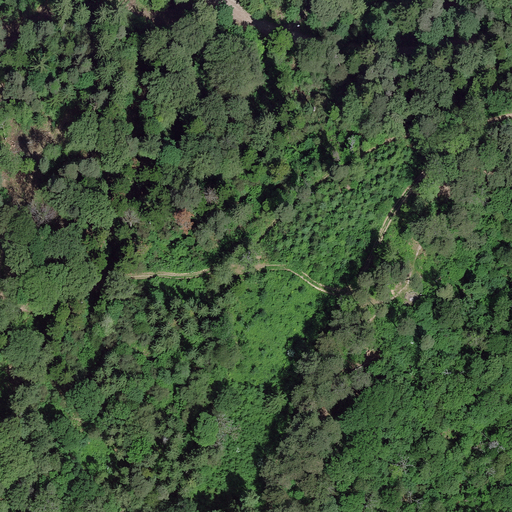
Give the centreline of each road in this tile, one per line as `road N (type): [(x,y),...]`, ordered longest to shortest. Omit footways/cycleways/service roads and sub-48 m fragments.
road 1 (track): [(272,511),(272,475),(392,214),(461,136),(511,118)]
road 2 (track): [(511,27),(383,49),(313,42),(247,20),(221,0)]
road 3 (track): [(231,264),(181,361),(169,403),(98,511)]
road 4 (track): [(229,273),(289,268),(347,300)]
